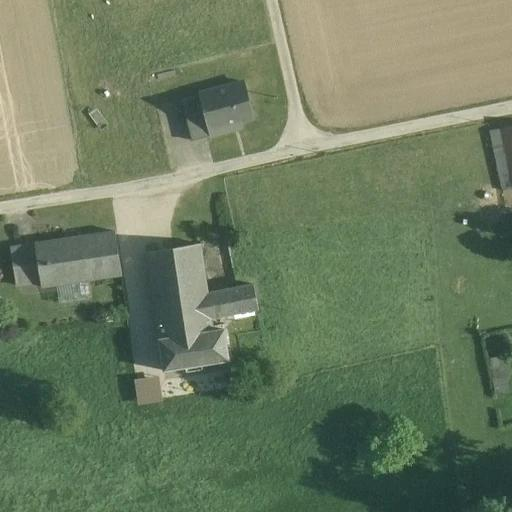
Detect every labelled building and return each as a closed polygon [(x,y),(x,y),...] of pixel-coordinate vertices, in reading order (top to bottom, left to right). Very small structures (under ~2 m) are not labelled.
[(244,82),(199,95),(210,137),(242,128),(240,122),(253,119),(244,82)] [(199,95),(182,99),(193,142),(210,137),(199,95)] [(511,127),(489,133),(502,191),(511,188),(511,127)] [(114,232),(35,244),(35,245),(35,246),(41,282),(42,285),(41,286),(42,288),(121,276),(114,232)] [(194,244),(149,252),(162,334),(207,326),(206,319),(202,290),(194,244)] [(35,245),(10,249),(16,285),(41,282),(35,246),(35,245)] [(250,283),(202,290),(206,319),(254,311),(250,283)] [(207,326),(162,334),(168,371),(231,361),(225,324),(207,326)] [(157,374),(132,377),(135,403),(160,400),(157,374)]
